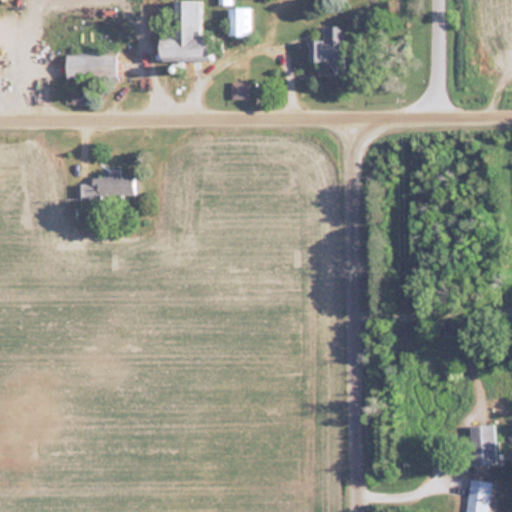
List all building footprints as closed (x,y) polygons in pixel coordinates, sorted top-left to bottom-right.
[(175,0),(175,38),(159,37),(159,59),(213,60),(214,36),(200,36),(200,0),(175,0)] [(250,33),(250,7),(231,7),(231,33),(250,33)] [(344,67),(344,25),(324,25),(324,38),(309,38),(309,59),(323,59),(323,67),(344,67)] [(66,79),(116,79),(116,55),(66,55),(66,79)] [(231,97),(247,97),(247,81),(231,81),(231,97)] [(76,197),(135,197),(135,174),(85,175),(85,181),(75,181),(76,197)] [(471,465),(495,465),(495,425),(470,425),(471,465)] [(470,479),(466,511),(488,511),(492,482),(470,479)]
